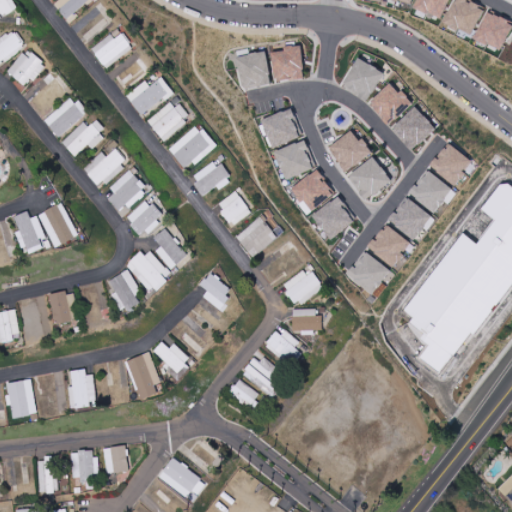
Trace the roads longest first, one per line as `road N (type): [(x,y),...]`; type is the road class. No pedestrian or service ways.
road 1 (residential): [(511,124),(384,31),(191,0)]
road 2 (residential): [(253,97),(298,89),(337,94),(370,116),(418,172)]
road 3 (residential): [(310,89),(309,124),(324,159),(374,227)]
road 4 (secondary): [(421,511),(511,387)]
